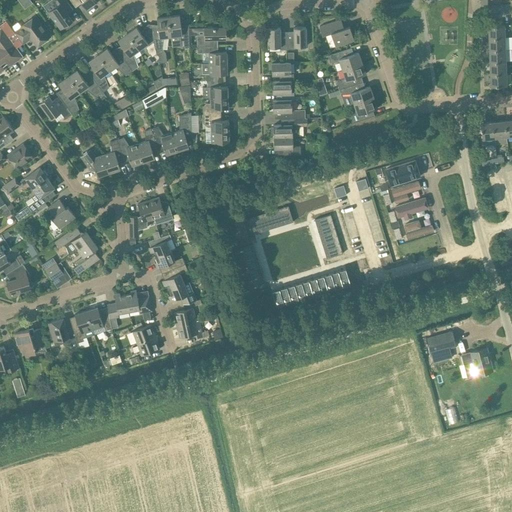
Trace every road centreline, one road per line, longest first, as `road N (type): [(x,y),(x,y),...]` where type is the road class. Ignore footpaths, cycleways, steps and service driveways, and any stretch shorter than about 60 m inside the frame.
road 1 (residential): [(116,196),(250,144),(254,20)]
road 2 (residential): [(458,103),(416,107),(390,87),(365,2)]
road 3 (residential): [(10,92),(73,187),(116,196)]
road 4 (residential): [(136,0),(10,92)]
road 5 (residential): [(483,247),(450,247),(430,188),(436,175),(466,168)]
road 6 (residential): [(0,312),(121,276)]
